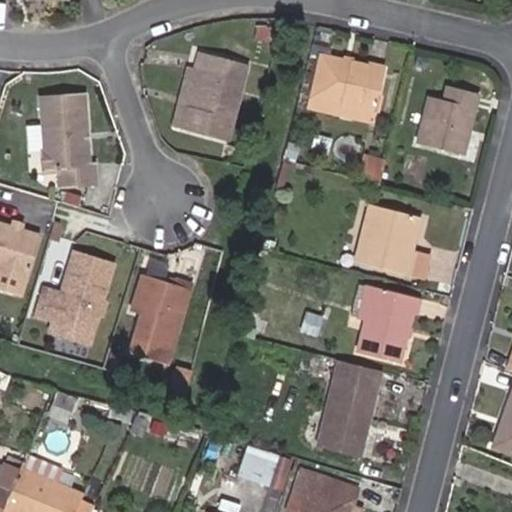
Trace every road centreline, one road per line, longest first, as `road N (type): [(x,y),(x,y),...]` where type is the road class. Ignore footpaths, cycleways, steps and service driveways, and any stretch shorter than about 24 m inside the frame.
road 1 (residential): [(414,511),(511,145)]
road 2 (residential): [(319,0),(511,49)]
road 3 (residential): [(107,38),(160,196)]
